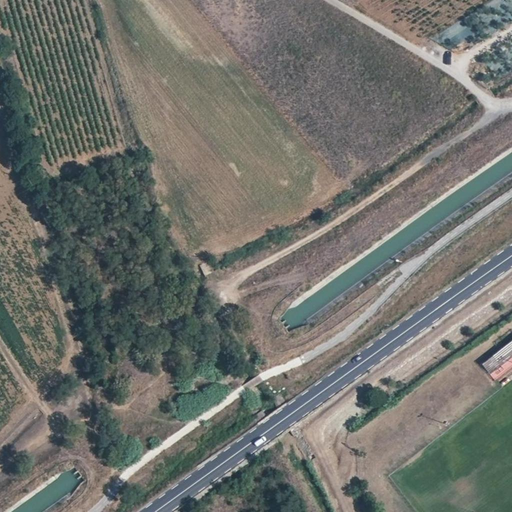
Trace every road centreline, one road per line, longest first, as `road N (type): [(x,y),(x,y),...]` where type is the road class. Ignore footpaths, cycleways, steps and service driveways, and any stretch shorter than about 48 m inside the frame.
road 1 (secondary): [(511,258),(151,511)]
road 2 (track): [(202,263),(226,287),(499,106)]
road 3 (unclassified): [(511,105),(486,100),(329,0)]
